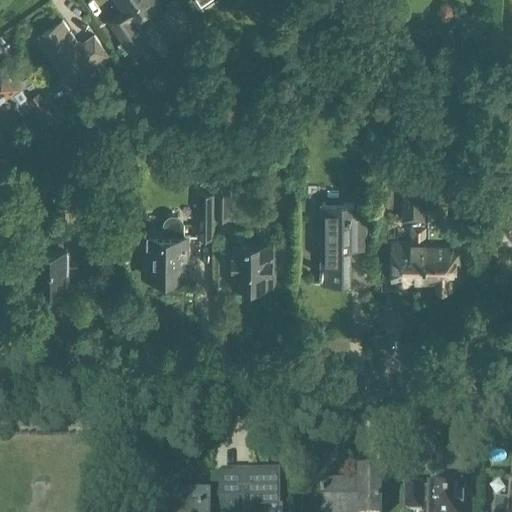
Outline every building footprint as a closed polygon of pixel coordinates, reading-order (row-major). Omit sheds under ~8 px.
[(166,0),(161,4),(158,0),(116,0),(124,10),(109,21),(116,31),(133,54),(151,42),(137,20),(149,12),(150,13),(154,11),(163,23),(156,28),(168,44),(192,27),(173,0),(166,0)] [(104,75),(96,65),(98,64),(97,63),(108,55),(95,37),(81,46),(64,22),(38,39),(69,84),(78,77),(86,88),(104,75)] [(0,100),(19,87),(3,63),(0,65),(0,100)] [(150,74),(140,81),(153,99),(163,92),(150,74)] [(42,91),(29,100),(48,127),(61,117),(42,91)] [(236,106),(221,105),(219,125),(234,127),(236,106)] [(74,131),(90,153),(101,145),(85,123),(74,131)] [(409,137),(380,137),(380,153),(410,153),(409,137)] [(191,147),(202,164),(215,155),(205,139),(191,147)] [(69,152),(63,157),(69,165),(84,153),(75,141),(66,148),(69,152)] [(477,153),(461,153),(462,176),(477,176),(477,153)] [(230,177),(216,177),(216,218),(230,218),(230,177)] [(395,243),(395,264),(388,272),(390,279),(394,279),(396,282),(403,285),(409,282),(410,279),(423,279),(423,257),(427,257),(427,243),(427,207),(427,187),(403,187),(403,221),(413,221),(413,243),(395,243)] [(33,193),(21,193),(21,217),(34,217),(33,193)] [(215,193),(200,193),(200,238),(214,238),(215,193)] [(11,203),(0,202),(0,227),(11,227),(11,203)] [(366,205),(322,204),(322,284),(350,284),(350,242),(366,242),(366,205)] [(423,257),(423,279),(423,280),(439,280),(440,282),(442,283),(442,285),(452,285),(452,283),(455,282),(455,279),(457,279),(457,247),(467,247),(467,221),(448,221),(448,207),(427,207),(427,243),(427,257),(423,257)] [(166,223),(166,226),(152,226),(151,236),(149,236),(149,247),(144,247),(144,277),(167,277),(168,278),(168,279),(169,281),(170,282),(171,283),(173,283),(174,283),(175,283),(177,283),(178,283),(179,282),(180,281),(181,280),(182,278),(182,277),(192,277),(192,262),(187,261),(188,237),(185,237),(185,224),(184,221),(182,219),(179,217),(176,216),(173,217),(170,218),(169,219),(167,221),(166,223)] [(248,231),(235,231),(235,243),(232,243),(232,284),(274,284),(275,243),(248,243),(248,231)] [(45,237),(34,238),(34,249),(31,250),(32,284),(68,284),(68,283),(78,283),(78,266),(68,266),(67,249),(45,249),(45,237)] [(218,503),(218,511),(245,511),(246,509),(277,509),(276,477),(222,477),(222,478),(223,478),(218,503)] [(360,486),(323,486),(322,511),(379,511),(380,478),(360,478),(360,486)] [(422,511),(423,506),(430,507),(429,511),(462,511),(463,490),(446,490),(444,486),(436,486),(434,490),(430,489),(430,491),(423,491),(423,489),(405,489),(404,511),(422,511)] [(498,503),(498,504),(492,503),(491,511),(511,511),(511,487),(510,487),(509,504),(498,503)] [(218,511),(218,503),(210,503),(210,500),(166,500),(166,495),(149,495),(148,511),(218,511)]
